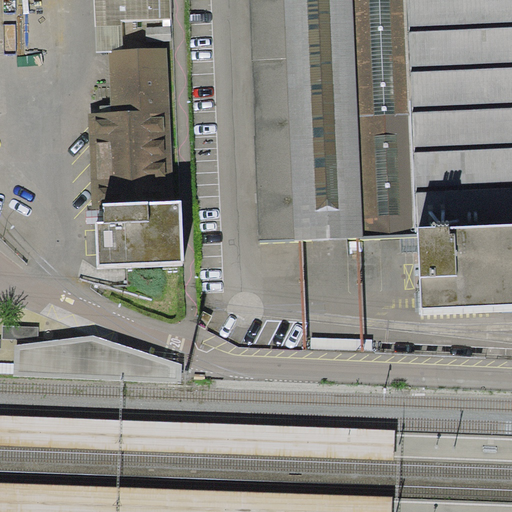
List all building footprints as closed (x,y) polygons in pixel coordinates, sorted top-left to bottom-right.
[(96,272),(179,269),(166,0),(113,0),(116,54),(107,55),(110,120),(89,121),(96,272)] [(511,0),(245,0),(257,246),(414,238),(417,291),(511,286),(511,0)] [(13,374),(181,379),(182,365),(94,336),(15,345),(14,363),(13,374)] [(395,430),(0,414),(0,445),(394,460),(395,430)] [(391,511),(392,497),(0,483),(0,511),(391,511)]
